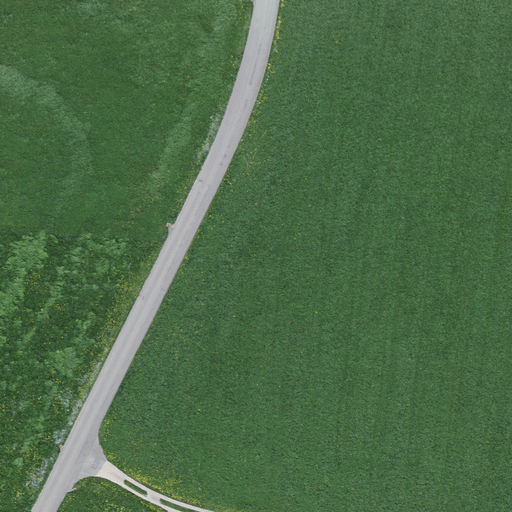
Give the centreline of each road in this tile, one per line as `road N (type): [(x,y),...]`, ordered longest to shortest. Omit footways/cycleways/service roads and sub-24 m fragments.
road 1 (unclassified): [(46,511),(227,145),(253,69),(263,0)]
road 2 (track): [(77,449),(167,505),(199,511)]
